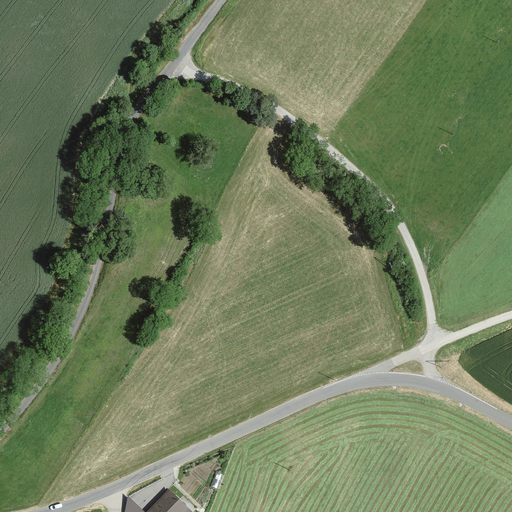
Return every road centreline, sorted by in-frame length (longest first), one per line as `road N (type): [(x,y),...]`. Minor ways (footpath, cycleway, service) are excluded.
road 1 (unclassified): [(0,438),(74,337),(99,273),(134,122),(219,0)]
road 2 (tertiary): [(511,424),(437,386),(364,381),(50,511)]
road 3 (track): [(174,63),(270,102),(358,173),(405,226),(427,285),(428,366),(437,386)]
road 4 (track): [(364,381),(432,345),(511,317)]
